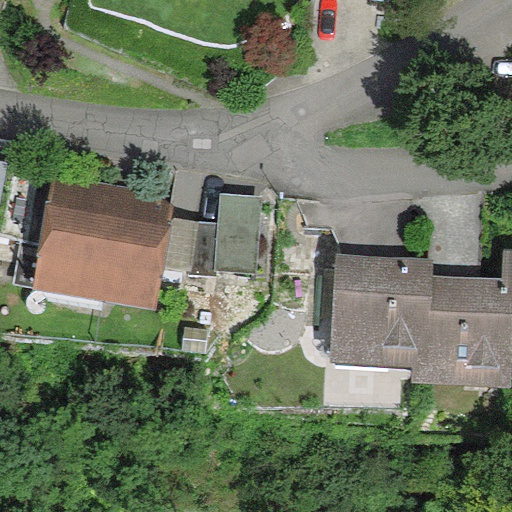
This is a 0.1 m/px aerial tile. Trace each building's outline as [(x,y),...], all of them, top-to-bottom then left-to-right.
[(155,312),(174,202),(61,182),(42,292),(155,312)] [(263,199),(221,196),(216,277),(258,279),(263,199)] [(511,248),(506,248),(505,275),(502,357),(511,357),(511,248)] [(423,257),(332,254),(327,357),(419,360),(422,272),(423,257)] [(505,275),(422,272),(419,360),(418,376),(501,379),(502,357),(505,275)]
